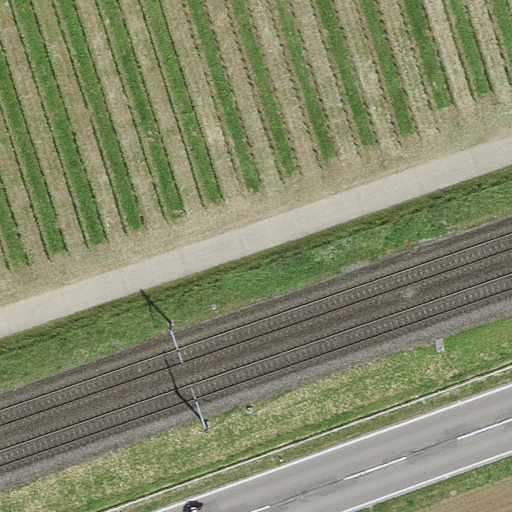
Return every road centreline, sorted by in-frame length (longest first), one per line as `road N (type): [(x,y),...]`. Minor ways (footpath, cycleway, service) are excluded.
road 1 (track): [(0,317),(511,143)]
road 2 (primary): [(271,511),(511,424)]
